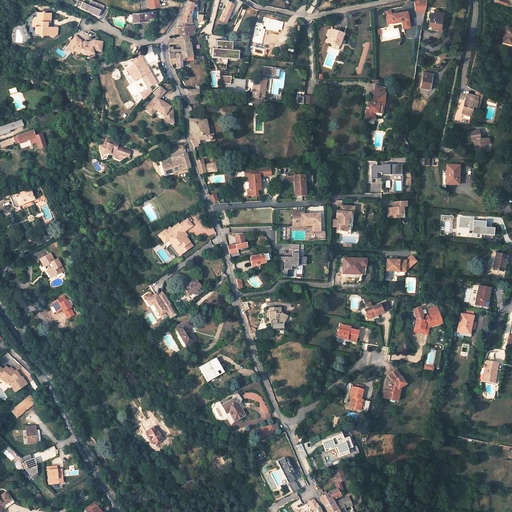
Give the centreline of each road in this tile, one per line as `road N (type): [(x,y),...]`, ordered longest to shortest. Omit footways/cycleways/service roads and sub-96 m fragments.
road 1 (residential): [(287,426),(244,330),(190,159),(163,40)]
road 2 (tertiary): [(0,306),(118,511)]
road 3 (unknown): [(209,211),(380,199)]
road 4 (residential): [(246,0),(308,17),(389,0)]
